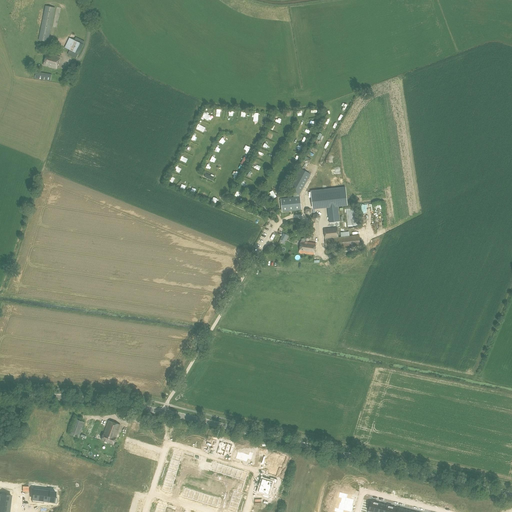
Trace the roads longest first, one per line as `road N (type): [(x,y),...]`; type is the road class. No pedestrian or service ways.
road 1 (tertiary): [(511,493),(120,402),(0,393)]
road 2 (track): [(164,412),(277,226),(299,215),(308,220)]
